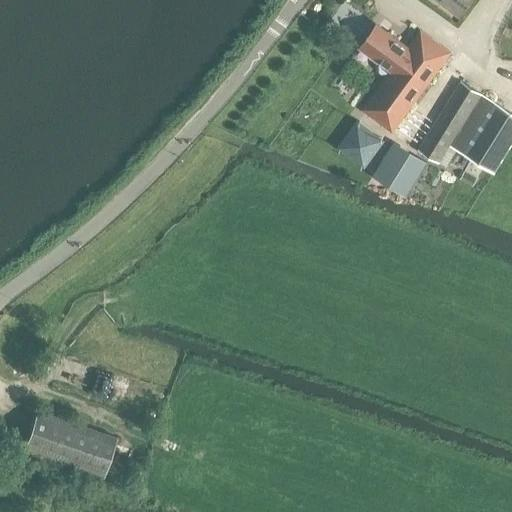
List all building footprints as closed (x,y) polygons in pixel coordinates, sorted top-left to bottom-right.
[(436,0),(458,16),(469,0),(436,0)] [(392,131),(451,51),(421,29),(407,48),(377,25),(361,46),(362,47),(392,69),(362,109),(392,131)] [(480,93),(459,80),(417,148),(438,161),(449,144),(480,93)] [(511,113),(480,93),(449,144),(493,172),(511,141),(511,113)] [(343,157),(380,157),(380,131),(343,131),(343,157)] [(395,140),(374,174),(406,194),(427,160),(395,140)] [(464,172),(460,179),(472,186),(476,179),(464,172)] [(101,477),(115,437),(37,410),(23,449),(101,477)]
